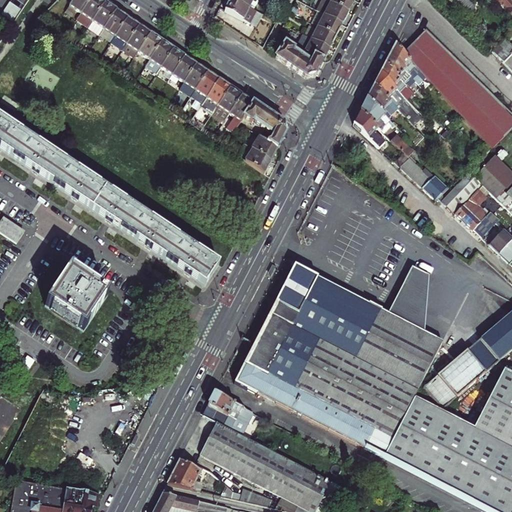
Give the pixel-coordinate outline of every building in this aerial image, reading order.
[(73,0),(65,14),(71,19),(76,12),(80,15),(89,0),(73,0)] [(92,23),(105,4),(101,2),(98,0),(89,0),(80,15),(76,22),(87,29),(92,23)] [(230,0),(229,2),(225,10),(257,27),(263,15),(253,9),(249,7),(235,0),(230,0)] [(348,13),(330,3),(324,0),(323,0),(318,12),(324,15),(342,25),(347,16),(348,13)] [(332,0),(330,3),(348,13),(353,3),(355,0),(353,0),(332,0)] [(445,0),(456,10),(464,17),(472,9),(463,0),(445,0)] [(511,0),(493,0),(511,19),(511,0)] [(13,21),(21,8),(10,1),(2,14),(13,21)] [(92,23),(87,29),(99,37),(103,30),(115,11),(112,9),(105,4),(92,23)] [(115,11),(103,30),(114,38),(127,19),(122,16),(115,11)] [(324,15),(318,12),(312,25),(318,28),(321,20),(324,15)] [(342,25),(324,15),(321,20),(318,28),(336,37),(341,27),(342,25)] [(114,38),(126,46),(139,27),(134,24),(127,19),(114,38)] [(311,25),(305,36),(307,38),(312,40),(318,28),(312,25),(311,25)] [(122,53),(133,60),(150,35),(146,32),(139,27),(126,46),(122,53)] [(336,37),(318,28),(312,40),(329,49),(334,40),(336,37)] [(114,38),(103,30),(99,37),(110,44),(114,38)] [(405,50),(401,54),(420,74),(490,149),(511,125),(511,115),(440,46),(441,45),(426,30),(413,41),(405,49),(405,50)] [(150,35),(138,54),(149,61),(161,42),(157,39),(150,35)] [(297,48),(323,62),(328,52),(329,49),(312,40),(307,38),(305,36),(304,36),(297,48)] [(126,46),(114,38),(110,44),(107,49),(119,56),(122,53),(126,46)] [(511,51),(502,41),(488,55),(499,65),(501,63),(511,52),(511,51)] [(144,68),(156,76),(160,69),(173,50),(168,47),(161,42),(149,61),(144,68)] [(295,47),(294,50),(285,43),(275,58),(307,80),(314,78),(320,67),(323,62),(297,48),(295,47)] [(390,50),(387,55),(412,81),(420,74),(401,54),(393,45),(390,50)] [(166,73),(172,77),(185,58),(182,56),(173,50),(160,69),(166,73)] [(511,73),(511,71),(511,52),(501,63),(511,73)] [(138,54),(133,60),(144,68),(149,61),(138,54)] [(385,60),(383,64),(407,90),(414,83),(412,81),(387,55),(385,60)] [(185,58),(172,77),(178,81),(183,85),(195,65),(191,62),(185,58)] [(407,90),(383,64),(380,69),(377,74),(405,103),(413,95),(407,90)] [(190,99),(190,98),(207,73),(204,71),(195,65),(183,85),(178,91),(190,99)] [(190,98),(202,106),(218,81),(214,77),(207,73),(190,98)] [(423,121),(405,103),(377,74),(374,80),(371,86),(396,112),(413,129),(423,121)] [(213,114),(230,88),(226,86),(218,81),(202,106),(200,109),(211,116),(213,114)] [(368,93),(364,99),(387,121),(396,112),(371,86),(368,93)] [(225,122),(229,115),(235,107),(242,96),(237,93),(230,88),(213,114),(225,122)] [(235,107),(229,115),(233,118),(226,129),(233,133),(243,118),(253,104),(248,100),(242,96),(235,107)] [(391,126),(387,121),(364,99),(361,106),(357,113),(376,131),(382,136),(391,126)] [(263,131),(258,138),(277,150),(283,138),(286,133),(284,125),(266,112),(253,104),(243,118),(263,131)] [(354,119),(351,125),(377,150),(384,143),(374,133),(376,131),(357,113),(354,119)] [(223,125),(225,122),(213,114),(211,116),(211,117),(223,125)] [(0,150),(33,172),(73,199),(107,221),(144,246),(182,271),(204,286),(218,265),(0,119),(0,150)] [(455,139),(450,134),(444,140),(449,145),(455,139)] [(402,156),(405,158),(405,159),(411,153),(394,136),(388,142),(402,156)] [(277,150),(258,138),(255,142),(250,149),(271,163),(275,154),(277,150)] [(246,147),(250,149),(255,142),(251,139),(246,147)] [(247,155),(250,149),(246,147),(244,145),(240,151),(247,155)] [(271,163),(250,149),(247,155),(243,160),(264,175),(269,166),(271,163)] [(402,156),(392,164),(396,168),(405,158),(402,156)] [(405,159),(405,158),(396,168),(400,172),(404,175),(413,166),(405,159)] [(511,179),(491,160),(472,179),(480,186),(483,189),(489,195),(511,217),(511,203),(503,196),(511,186),(511,179)] [(420,173),(413,166),(404,175),(408,179),(411,182),(420,173)] [(411,182),(419,190),(427,180),(420,173),(411,182)] [(452,217),(476,190),(480,186),(472,179),(467,174),(438,205),(444,211),(451,218),(452,217)] [(445,191),(430,177),(427,180),(442,194),(445,191)] [(433,203),(442,194),(427,180),(419,190),(433,203)] [(511,203),(511,186),(503,196),(511,203)] [(476,190),(452,217),(472,235),(473,233),(480,240),(484,237),(498,221),(491,214),(486,219),(485,217),(487,215),(480,208),(487,201),(486,199),(489,195),(483,189),(479,193),(476,190)] [(3,223),(3,219),(0,223),(0,233),(17,245),(24,233),(21,235),(3,223)] [(501,233),(488,247),(491,251),(497,256),(510,241),(501,233)] [(511,261),(511,238),(510,241),(497,256),(502,261),(508,266),(511,261)] [(255,392),(484,511),(511,511),(511,377),(506,375),(476,433),(412,400),(441,342),(423,333),(427,277),(410,268),(386,315),(377,310),(292,266),(232,383),(253,394),(255,392)] [(84,281),(69,271),(45,307),(83,333),(108,297),(93,287),(96,282),(92,279),(88,276),(84,281)] [(476,382),(511,351),(511,314),(422,390),(441,412),(474,384),(476,386),(478,384),(476,382)] [(244,437),(255,415),(212,392),(206,404),(200,415),(215,422),(244,437)] [(354,493),(244,437),(215,422),(206,439),(198,455),(268,490),(262,500),(243,492),(241,496),(230,491),(220,482),(211,495),(290,511),(331,511),(340,505),(354,493)] [(171,472),(164,485),(200,493),(202,484),(195,482),(200,471),(177,460),(171,472)] [(36,511),(41,486),(16,482),(11,511),(36,511)] [(58,511),(63,490),(41,486),(36,511),(58,511)] [(97,510),(100,497),(63,490),(58,511),(83,511),(85,508),(97,510)] [(166,511),(169,508),(188,511),(226,511),(227,507),(160,493),(153,508),(150,511),(166,511)]
